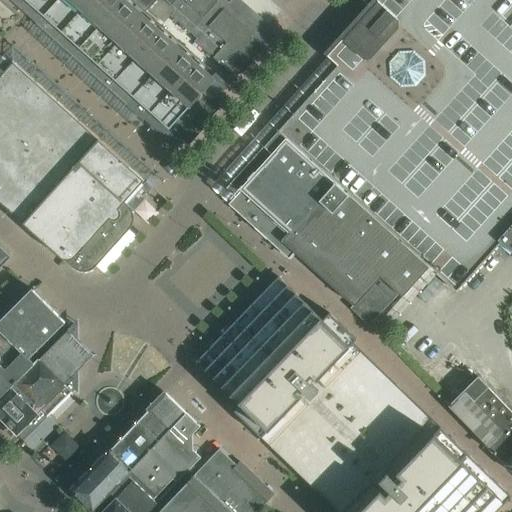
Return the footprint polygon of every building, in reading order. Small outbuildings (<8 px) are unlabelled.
[(25,0),(183,140),(183,139),(189,144),(221,107),(214,101),(228,84),(216,73),(215,74),(146,12),(132,0),(25,0)] [(132,0),(146,12),(156,0),(161,0),(171,8),(177,0),(132,0)] [(177,0),(171,8),(175,13),(176,13),(177,12),(181,8),(186,3),(204,19),(212,10),(211,10),(217,3),(217,0),(177,0)] [(323,61),(332,70),(278,130),(288,139),(287,140),(409,249),(429,267),(456,292),(501,243),(511,253),(511,0),(377,0),(375,2),(338,44),(323,61)] [(181,8),(200,24),(204,19),(186,3),(181,8)] [(236,71),(263,41),(263,32),(235,7),(227,7),(195,42),(226,71),(222,75),(224,76),(227,72),(236,71)] [(177,12),(195,29),(200,24),(181,8),(177,12)] [(190,34),(195,29),(177,12),(176,13),(175,13),(171,17),(190,34)] [(21,72),(4,71),(0,75),(0,202),(26,226),(45,243),(72,267),(80,271),(85,272),(93,269),(97,266),(130,229),(132,226),(134,221),(134,216),(132,210),(128,205),(125,202),(144,180),(123,161),(120,159),(119,160),(101,144),(101,143),(99,140),(98,141),(79,124),(80,124),(80,123),(77,121),(77,117),(62,103),(58,104),(56,101),(55,102),(36,85),(36,84),(34,82),(33,83),(21,72)] [(402,297),(429,267),(409,249),(287,140),(288,139),(278,130),(227,187),(235,195),(228,203),(280,250),(285,243),(355,306),(382,278),(399,293),(402,297)] [(0,266),(9,257),(0,248),(0,266)] [(262,437),(353,343),(357,339),(330,313),(323,320),(279,277),(197,361),(241,404),(234,411),(262,437)] [(355,306),(352,309),(370,325),(399,293),(382,278),(355,306)] [(0,367),(19,348),(26,341),(41,357),(71,327),(32,289),(0,320),(0,367)] [(74,324),(71,327),(41,357),(34,364),(15,382),(49,416),(79,386),(79,374),(93,359),(78,345),(78,328),(74,324)] [(26,341),(19,348),(34,364),(41,357),(26,341)] [(440,428),(353,343),(262,437),(338,511),(357,511),(409,460),(440,428)] [(0,397),(15,382),(34,364),(19,348),(0,367),(0,397)] [(511,410),(478,377),(449,406),(487,446),(487,447),(511,471),(511,410)] [(49,416),(15,382),(0,397),(0,416),(24,441),(49,416)] [(193,435),(201,426),(166,393),(76,486),(76,494),(94,511),(148,511),(201,457),(193,450),(193,435)] [(358,511),(496,511),(511,497),(440,428),(409,460),(358,511)] [(257,511),(275,495),(240,461),(237,465),(220,449),(158,511),(257,511)]
